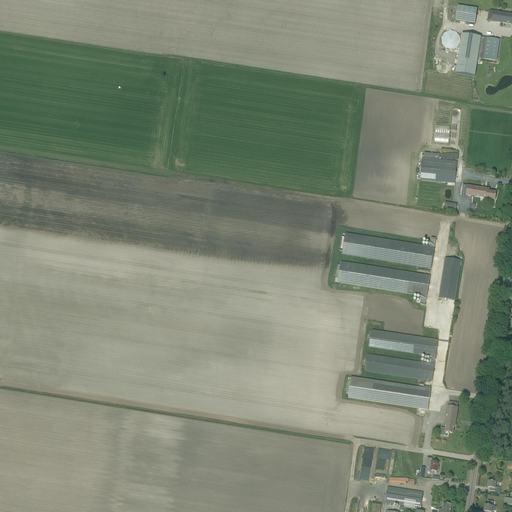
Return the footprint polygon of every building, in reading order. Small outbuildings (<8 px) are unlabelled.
[(476,10),(456,7),(454,22),(474,24),(476,10)] [(511,15),(489,12),(488,21),(511,24),(511,15)] [(447,31),(443,47),(457,50),(460,34),(447,31)] [(500,41),(481,38),(478,38),(476,37),(472,36),(462,35),(456,75),(475,77),(478,59),(496,62),(500,41)] [(442,155),(442,161),(422,159),(420,181),(455,184),(457,162),(444,161),(458,160),(458,153),(442,155)] [(462,195),(490,200),(495,201),(496,193),(489,192),(490,190),(463,185),(462,195)] [(456,207),(445,205),(443,212),(455,214),(456,207)] [(342,254),(431,269),(435,249),(434,249),(436,240),(431,239),(431,240),(430,241),(429,248),(346,234),(345,238),(343,252),(342,254)] [(461,262),(445,259),(439,299),(455,302),(461,262)] [(420,305),(426,306),(430,277),(341,263),(340,266),(338,279),(337,283),(414,295),(421,296),(420,304),(420,305)] [(432,382),(438,341),(371,331),(369,348),(431,357),(430,364),(367,355),(365,372),(425,381),(425,383),(428,383),(430,383),(431,382),(432,382)] [(351,378),(348,399),(428,411),(431,389),(351,378)] [(444,433),(448,433),(453,434),(454,427),(455,427),(458,408),(457,408),(458,403),(449,402),(448,407),(445,425),(446,425),(444,433)] [(421,433),(424,417),(415,415),(412,432),(421,433)] [(439,467),(438,467),(438,463),(432,462),(432,460),(433,460),(428,459),(426,473),(430,473),(430,471),(437,472),(437,471),(439,471),(439,467)] [(489,481),(488,488),(490,489),(489,491),(497,493),(497,488),(496,488),(497,483),(489,481)] [(423,493),(388,487),(385,504),(420,509),(423,493)] [(494,511),(492,511),(493,507),(492,507),(493,502),(488,501),(487,506),(485,506),(484,511),(494,511)]
